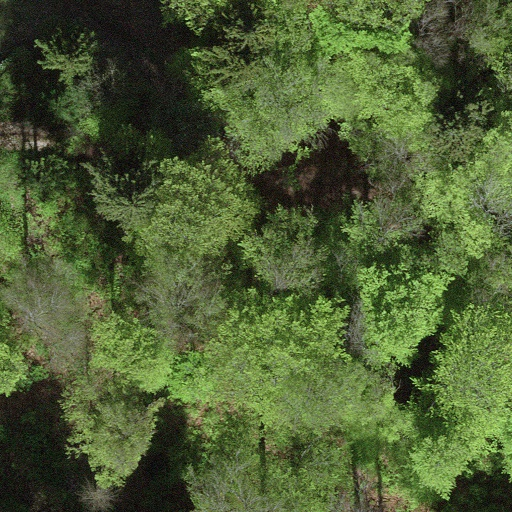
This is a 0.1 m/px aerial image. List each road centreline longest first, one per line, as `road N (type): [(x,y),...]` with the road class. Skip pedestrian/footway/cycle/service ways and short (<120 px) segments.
road 1 (track): [(0,137),(122,149),(269,180),(511,293)]
road 2 (track): [(269,180),(62,0)]
